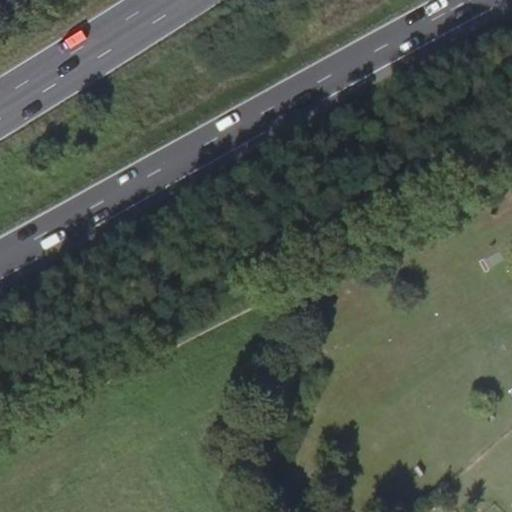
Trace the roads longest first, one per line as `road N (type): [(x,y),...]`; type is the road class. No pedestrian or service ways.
road 1 (trunk): [(0,257),(474,0)]
road 2 (trunk): [(165,0),(0,104)]
